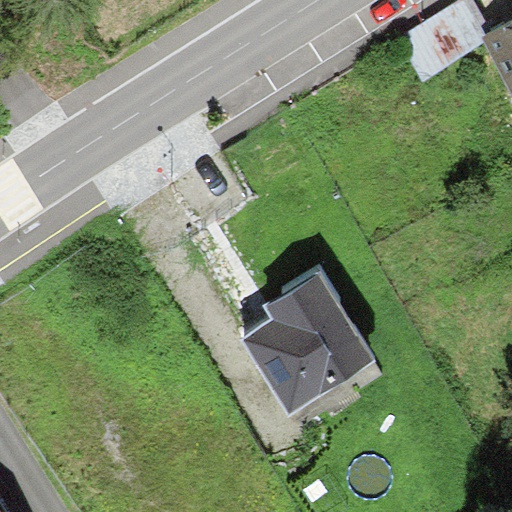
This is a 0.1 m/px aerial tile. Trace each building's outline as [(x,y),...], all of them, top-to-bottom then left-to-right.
[(478,0),(451,0),(401,32),(425,71),(491,29),(490,27),(494,25),(478,0)] [(511,15),(494,25),(490,27),(491,29),(511,68),(511,15)] [(272,305),(244,322),(262,350),(259,351),(287,395),(369,343),(337,293),(341,291),(321,258),(283,281),(286,286),(278,292),(268,298),(272,305)] [(369,343),(287,395),(302,419),(384,367),(369,343)] [(0,511),(12,511),(0,493),(0,511)]
